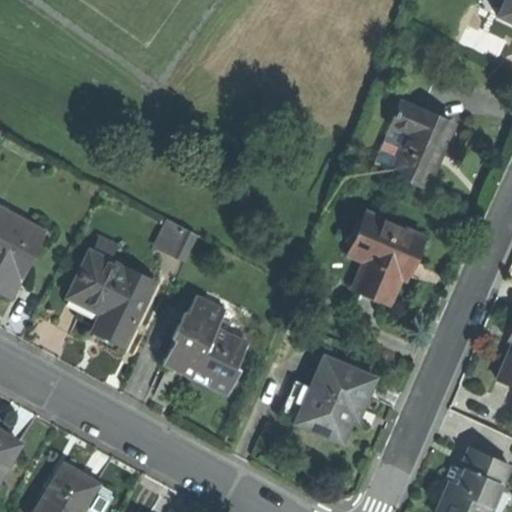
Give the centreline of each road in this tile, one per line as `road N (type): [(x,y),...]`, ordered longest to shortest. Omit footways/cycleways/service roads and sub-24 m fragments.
road 1 (residential): [(380,511),(511,216)]
road 2 (residential): [(263,511),(0,366)]
